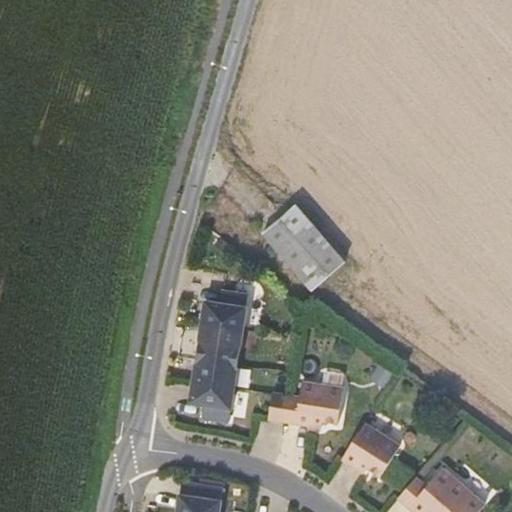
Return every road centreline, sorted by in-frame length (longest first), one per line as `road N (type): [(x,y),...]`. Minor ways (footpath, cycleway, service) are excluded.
road 1 (residential): [(247,0),(129,452)]
road 2 (residential): [(129,452),(216,458),(329,511)]
